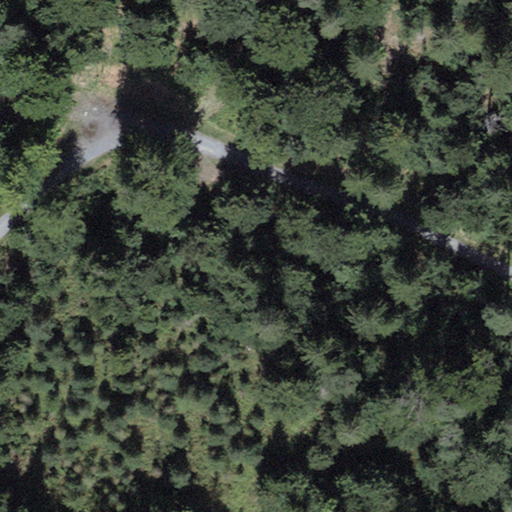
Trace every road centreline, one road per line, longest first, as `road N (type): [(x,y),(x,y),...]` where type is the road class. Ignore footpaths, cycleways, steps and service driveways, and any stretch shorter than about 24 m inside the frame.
road 1 (track): [(511,267),(348,194),(148,120)]
road 2 (track): [(148,120),(61,171),(0,232)]
road 3 (track): [(0,114),(43,105),(148,120)]
